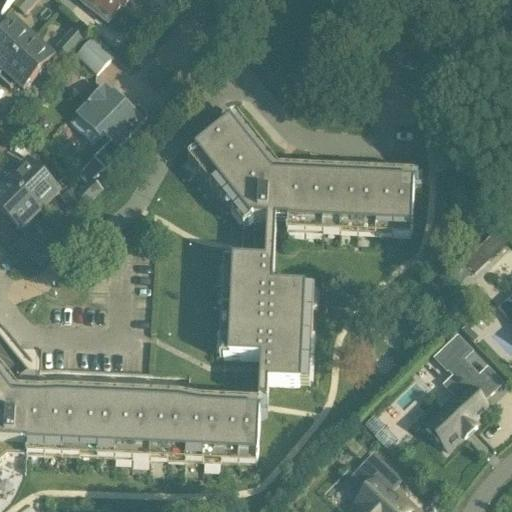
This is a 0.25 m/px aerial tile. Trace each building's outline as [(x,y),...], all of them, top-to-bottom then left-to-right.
[(0,0),(0,17),(17,0),(0,0)] [(25,18),(41,0),(22,0),(15,9),(25,18)] [(82,0),(82,1),(80,4),(107,26),(120,10),(123,12),(133,1),(133,0),(82,0)] [(0,78),(34,42),(14,23),(0,38),(0,78)] [(67,59),(90,34),(80,24),(57,50),(67,59)] [(97,79),(116,59),(95,39),(76,60),(97,79)] [(24,92),(54,60),(34,42),(0,78),(0,81),(11,91),(16,85),(24,92)] [(79,178),(88,187),(78,198),(89,209),(103,193),(93,184),(104,172),(106,174),(122,157),(118,153),(147,123),(147,117),(141,111),(135,110),(130,115),(107,91),(79,120),(101,141),(104,137),(112,145),(94,162),(95,163),(79,178)] [(235,124),(192,159),(244,223),(268,224),(267,249),(266,259),(266,266),(229,264),(224,362),(262,363),(259,411),(268,411),(269,388),(306,390),(311,292),(274,291),(276,232),(411,238),(415,183),(277,177),(235,124)] [(60,196),(29,164),(22,172),(16,166),(4,178),(41,215),(60,196)] [(0,211),(22,233),(41,215),(4,178),(0,181),(0,211)] [(71,192),(61,201),(79,223),(90,214),(71,192)] [(494,238),(482,250),(493,261),(504,250),(494,238)] [(42,269),(50,259),(24,239),(16,249),(42,269)] [(457,403),(426,433),(448,456),(463,442),(464,444),(477,431),(473,427),(488,413),(482,407),(494,395),(480,380),(464,364),(472,355),(458,340),(434,363),(448,377),(449,375),(453,379),(443,389),(457,403)] [(0,464),(8,458),(27,459),(28,455),(257,466),(259,411),(188,408),(16,400),(0,379),(0,464)] [(374,458),(352,481),(366,495),(355,507),(360,511),(407,511),(391,496),(402,484),(374,458)]
